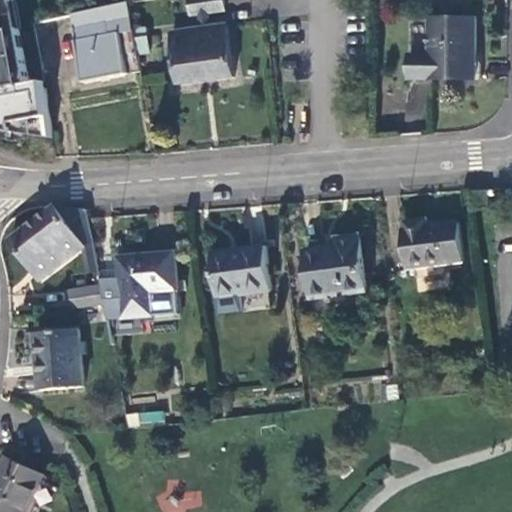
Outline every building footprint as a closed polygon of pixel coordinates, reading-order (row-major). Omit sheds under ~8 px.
[(222,8),(221,0),(185,0),(187,13),(195,12),(206,10),(222,8)] [(128,6),(70,17),(74,39),(72,39),(81,81),(126,73),(118,30),(123,29),(131,72),(142,69),(140,57),(138,42),(137,37),(136,31),(135,23),(134,18),(133,14),(128,6)] [(195,12),(197,29),(208,27),(206,10),(195,12)] [(410,78),(480,77),(480,40),(475,40),(475,17),(432,17),(432,24),(410,24),(410,78)] [(41,66),(32,24),(10,29),(0,30),(0,75),(21,72),(33,69),(32,67),(41,66)] [(225,25),(208,27),(197,29),(171,32),(178,84),(231,78),(225,25)] [(150,41),(138,42),(140,57),(152,56),(150,41)] [(488,206),(487,188),(470,190),(473,207),(488,206)] [(56,206),(55,207),(10,238),(39,279),(84,246),(92,241),(85,203),(56,206)] [(404,230),(410,268),(464,260),(458,221),(428,226),(427,220),(406,223),(406,229),(404,230)] [(310,299),(366,292),(359,238),(336,240),(337,249),(304,253),(310,299)] [(269,292),(263,247),(210,254),(216,298),(269,292)] [(179,313),(175,253),(117,257),(122,317),(179,313)] [(66,309),(105,307),(101,289),(65,292),(66,309)] [(80,326),(25,330),(27,370),(35,370),(36,387),(84,385),(82,351),(87,351),(86,339),(81,339),(80,326)] [(162,410),(125,414),(127,428),(164,423),(162,410)] [(0,511),(27,511),(44,474),(8,457),(0,475),(0,511)] [(202,510),(202,485),(161,485),(161,510),(202,510)]
